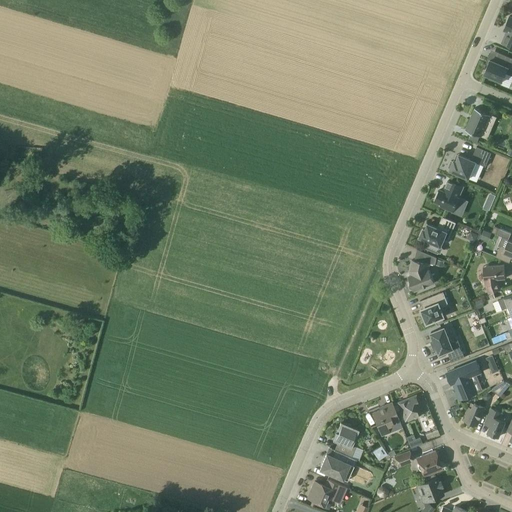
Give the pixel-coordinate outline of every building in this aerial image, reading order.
[(511,16),(510,16),(504,30),(507,31),(502,43),(511,46),(511,16)] [(511,73),(511,57),(499,53),(495,62),(490,59),(484,73),(502,81),(506,73),(511,75),(511,73)] [(490,114),(475,107),(466,130),(472,132),(469,139),(477,142),(480,136),(481,136),(490,114)] [(475,162),(486,166),(492,153),(477,146),(471,159),(459,154),(457,161),(454,160),(453,162),(451,161),(449,167),(451,168),(450,170),(469,178),(475,162)] [(449,180),(444,191),(440,189),(439,192),(438,191),(435,198),(436,198),(435,201),(442,204),(441,206),(453,211),(459,197),(458,197),(463,186),(449,180)] [(455,222),(443,217),(438,228),(428,223),(425,229),(423,228),(420,237),(427,240),(425,247),(433,251),(436,244),(441,246),(443,240),(447,242),(455,222)] [(492,232),(498,234),(500,228),(495,226),(492,232)] [(500,228),(498,234),(502,236),(509,239),(511,233),(500,228)] [(491,233),(484,230),(480,238),(488,242),(491,233)] [(477,234),(470,231),(467,238),(474,241),(477,234)] [(511,240),(508,239),(502,236),(498,245),(500,246),(496,257),(510,262),(511,256),(511,240)] [(437,257),(417,249),(415,260),(412,259),(410,270),(412,270),(414,274),(408,277),(411,282),(410,282),(409,284),(409,286),(410,287),(411,289),(413,289),(414,290),(435,282),(429,268),(428,267),(429,263),(435,264),(437,257)] [(504,264),(483,266),(485,280),(486,285),(489,293),(501,288),(498,282),(498,279),(506,278),(504,264)] [(445,290),(420,299),(424,308),(422,309),(423,313),(420,314),(423,322),(426,321),(427,322),(444,316),(440,307),(450,303),(445,290)] [(511,305),(511,294),(505,297),(498,300),(502,309),(508,307),(511,305)] [(481,299),(474,301),(477,308),(484,306),(481,299)] [(444,322),(442,317),(436,319),(438,325),(444,322)] [(454,361),(467,356),(460,339),(452,342),(447,329),(434,334),(436,340),(434,341),(437,348),(439,347),(441,353),(449,350),(454,361)] [(471,376),(481,371),(477,360),(447,372),(451,383),(453,383),(460,399),(478,392),(471,376)] [(511,384),(504,381),(491,389),(500,396),(511,384)] [(415,396),(399,403),(406,419),(414,416),(415,419),(423,415),(415,396)] [(372,413),(379,429),(393,423),(399,420),(392,402),(383,406),(384,408),(372,413)] [(485,407),(474,403),(472,408),(469,406),(464,419),(477,425),(485,407)] [(502,412),(491,407),(484,423),(490,425),(487,432),(499,437),(506,421),(500,418),(502,412)] [(359,429),(340,421),(333,438),(338,440),(334,449),(339,451),(351,457),(356,446),(352,445),(359,429)] [(378,459),(387,454),(381,445),(373,451),(378,459)] [(435,450),(416,458),(418,463),(417,466),(419,469),(421,470),(423,475),(442,468),(435,450)] [(326,453),(320,469),(344,479),(350,464),(354,466),(357,459),(351,457),(339,451),(336,458),(326,453)] [(409,451),(394,457),(398,466),(413,460),(409,451)] [(437,477),(416,485),(420,495),(420,497),(421,500),(422,500),(423,502),(443,494),(437,477)] [(347,487),(327,479),(325,485),(315,481),(308,497),(324,504),(327,497),(341,502),(347,487)] [(429,511),(433,507),(428,503),(420,511),(429,511)]
